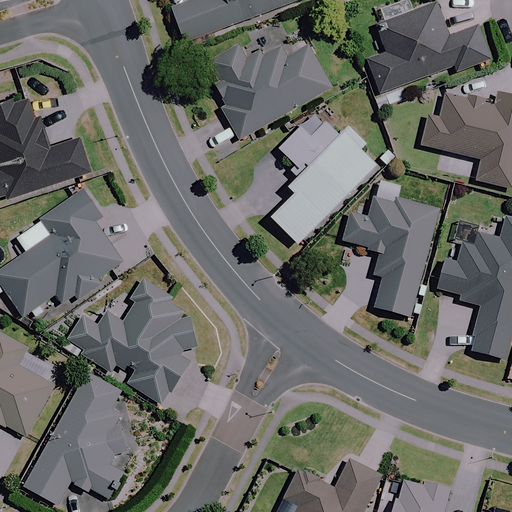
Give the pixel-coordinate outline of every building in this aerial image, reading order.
[(201,0),(175,10),(187,45),(311,0),(201,0)] [(416,13),(412,1),(384,10),(389,26),(379,30),(388,57),(370,62),(381,95),(491,60),(481,29),(450,39),(440,6),(416,13)] [(334,91),(311,49),(289,61),(283,49),(251,66),(242,49),(208,67),(228,105),(223,107),(241,141),(334,91)] [(511,97),(499,95),(497,105),(448,93),(441,122),(431,119),(424,147),(482,160),(477,182),(511,189),(511,97)] [(35,119),(29,98),(0,106),(0,198),(6,196),(8,201),(92,174),(81,140),(50,149),(40,117),(35,119)] [(280,150),(296,167),(291,172),(299,180),(290,189),(296,195),(273,219),(300,246),(380,168),(363,151),(369,146),(352,129),(343,138),(329,123),(314,138),(303,127),(280,150)] [(0,283),(23,319),(32,314),(37,321),(49,313),(44,306),(57,297),(64,308),(75,301),(77,304),(105,286),(102,280),(126,264),(100,225),(110,218),(91,190),(42,223),(53,240),(0,274),(0,283)] [(413,318),(414,315),(423,317),(426,305),(417,303),(440,212),(378,196),(372,220),(353,216),(346,243),(370,250),(369,253),(381,256),(376,276),(385,279),(377,309),(413,318)] [(511,339),(511,218),(508,218),(502,240),(480,234),(476,248),(464,245),(459,265),(449,262),(441,290),(463,296),(461,301),(484,308),(472,351),(506,361),(511,339)] [(83,357),(113,376),(110,379),(126,389),(128,386),(165,410),(194,365),(190,362),(204,341),(196,336),(202,327),(170,307),(174,301),(150,286),(147,292),(139,287),(130,301),(137,306),(126,323),(111,314),(102,328),(85,317),(70,341),(87,352),(83,357)] [(28,350),(1,334),(0,335),(0,426),(27,442),(58,389),(19,367),(28,350)] [(62,507),(73,486),(111,506),(130,471),(121,466),(132,445),(120,398),(123,392),(89,374),(29,490),(62,507)] [(365,511),(383,476),(352,461),(339,488),(303,470),(288,500),(300,506),(296,511),(365,511)] [(447,511),(452,493),(406,480),(397,511),(447,511)]
